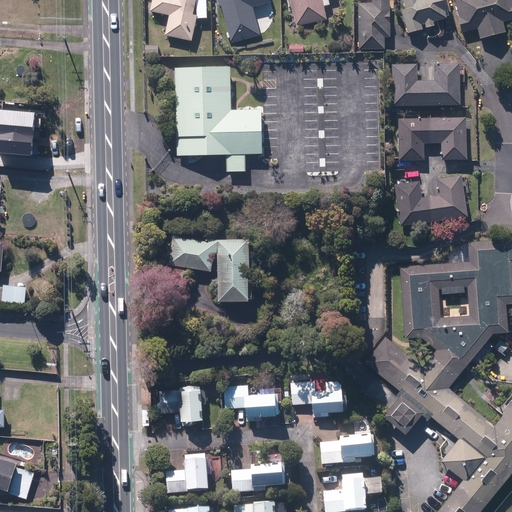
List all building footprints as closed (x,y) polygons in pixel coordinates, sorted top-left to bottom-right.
[(165,36),(192,41),(196,16),(193,15),(195,0),(152,0),(150,12),(169,16),(165,36)] [(222,6),(232,43),(260,35),(252,8),(271,3),(270,0),(217,0),(220,6),(222,6)] [(292,0),(297,26),(325,21),(320,0),(292,0)] [(358,4),(359,50),(384,50),(384,38),(390,38),(389,0),(371,0),(372,4),(358,4)] [(402,11),(408,34),(422,30),(421,25),(425,24),(426,28),(434,26),(433,22),(446,18),(444,11),(448,10),(445,0),(403,0),(406,10),(402,11)] [(478,29),(481,39),(505,33),(502,22),(511,19),(511,0),(454,0),(459,18),(458,18),(462,33),(478,29)] [(145,54),(158,54),(158,47),(145,46),(145,54)] [(391,65),(392,107),(460,105),(459,64),(434,64),(435,81),(417,81),(417,65),(391,65)] [(227,155),(227,172),(246,172),(245,155),(262,154),(261,110),(231,111),(230,67),(175,68),(178,156),(227,155)] [(0,123),(34,126),(35,112),(0,109),(0,123)] [(398,119),(399,161),(424,160),(423,143),(441,143),(442,160),(466,160),(465,118),(398,119)] [(0,135),(33,138),(34,126),(0,123),(0,135)] [(0,152),(32,155),(33,138),(0,135),(0,152)] [(394,186),(400,226),(467,217),(461,176),(436,180),(438,195),(421,198),(419,182),(394,186)] [(217,254),(218,302),(248,302),(247,272),(249,272),(249,240),(217,240),(210,239),(209,242),(172,238),(169,265),(211,271),(214,253),(217,254)] [(479,511),(511,471),(511,400),(502,413),(503,414),(494,426),(448,388),(471,360),(478,365),(493,346),(486,341),(492,333),(507,332),(505,304),(511,303),(511,240),(468,243),(470,264),(400,268),(405,338),(421,337),(437,350),(423,368),(385,338),(366,363),(400,391),(396,397),(398,398),(383,417),(405,434),(416,421),(422,426),(430,416),(459,439),(441,462),(463,480),(437,511),(479,511)] [(25,305),(26,288),(14,287),(5,286),(3,303),(13,304),(25,305)] [(312,403),(313,418),(321,417),(321,412),(343,411),(341,389),(314,391),(314,381),(291,382),(292,405),(312,403)] [(245,407),(246,421),(261,421),(261,416),(275,415),(274,393),(248,394),(248,386),(224,387),(225,409),(245,407)] [(182,421),(183,426),(192,426),(192,420),(202,420),(201,405),(206,404),(205,391),(200,391),(200,387),(179,389),(179,391),(159,393),(161,414),(180,412),(181,421),(182,421)] [(320,445),(322,467),(355,464),(355,460),(371,458),(371,457),(374,457),(373,437),(370,438),(370,437),(340,439),(340,443),(320,445)] [(166,474),(167,496),(187,494),(187,493),(208,492),(206,476),(211,476),(210,461),(206,462),(205,456),(185,457),(185,463),(184,463),(185,472),(166,474)] [(0,490),(1,488),(8,490),(16,463),(0,457),(0,490)] [(231,473),(232,494),(265,493),(265,489),(282,487),(281,466),(260,467),(261,470),(254,470),(254,468),(251,468),(251,472),(231,473)] [(9,494),(26,499),(35,474),(18,468),(9,494)] [(324,494),(324,511),(346,511),(365,511),(365,496),(369,496),(368,481),(363,481),(363,476),(343,477),(343,483),(342,483),(343,493),(324,494)]
